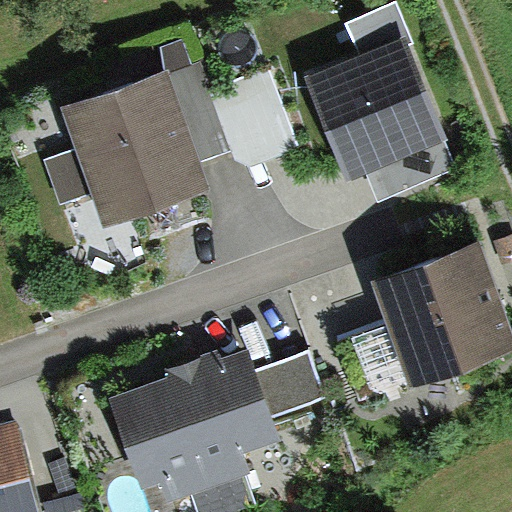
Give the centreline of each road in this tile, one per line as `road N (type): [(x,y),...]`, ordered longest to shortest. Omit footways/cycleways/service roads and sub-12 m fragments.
road 1 (residential): [(0,366),(391,232)]
road 2 (track): [(511,168),(447,0)]
